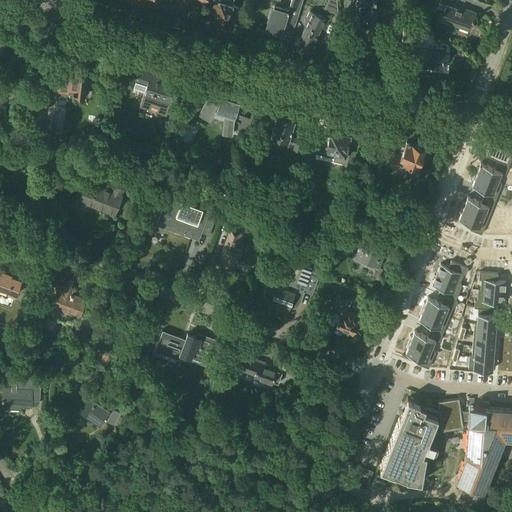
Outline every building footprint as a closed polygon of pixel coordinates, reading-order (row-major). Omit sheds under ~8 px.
[(212,0),(210,11),(215,13),(215,14),(220,16),(219,18),(227,21),(228,18),(234,20),(238,7),(232,4),(233,0),(212,0)] [(285,26),(294,28),(303,0),(291,0),(289,10),(275,5),(268,29),(283,34),(285,26)] [(327,0),(324,7),(339,14),(337,0),(327,0)] [(352,0),(351,22),(375,24),(376,0),(352,0)] [(439,0),(425,0),(424,3),(436,9),(439,2),(439,0)] [(255,8),(257,3),(251,1),(248,9),(252,10),(255,8)] [(436,9),(444,11),(441,19),(470,29),(476,12),(466,9),(465,11),(439,2),(436,9)] [(309,20),(300,37),(313,43),(322,26),(324,27),(329,18),(311,10),(306,19),(309,20)] [(183,26),(185,20),(176,17),(174,23),(183,26)] [(405,28),(403,41),(417,43),(418,30),(405,28)] [(415,46),(414,65),(443,68),(445,49),(415,46)] [(150,76),(151,73),(129,66),(123,85),(143,92),(139,104),(149,107),(150,104),(157,107),(156,110),(167,113),(173,94),(170,93),(173,83),(150,76)] [(67,79),(59,78),(57,94),(65,95),(65,93),(86,95),(88,92),(89,88),(87,84),(86,84),(88,71),(77,70),(76,73),(68,72),(67,79)] [(239,132),(239,128),(246,131),(252,118),(245,115),(241,123),(234,121),(234,116),(235,116),(237,109),(239,109),(241,103),(239,102),(239,101),(222,96),(218,107),(216,106),(216,105),(207,101),(199,116),(209,120),(214,109),(225,113),(225,121),(224,121),(223,131),(232,132),(239,132)] [(36,119),(46,104),(39,99),(38,101),(32,97),(27,106),(32,109),(29,115),(36,119)] [(278,114),(271,136),(296,143),(294,149),(302,151),(306,137),(299,135),(298,137),(290,135),(295,120),(278,114)] [(353,142),(353,141),(354,138),(354,137),(353,136),(353,135),(352,135),(351,134),(350,134),(349,134),(330,129),(328,135),(325,135),(324,140),(319,139),(318,143),(314,142),(315,140),(309,138),(301,159),(310,162),(313,148),(316,149),(316,151),(325,153),(326,148),(336,151),(334,156),(344,158),(345,153),(346,154),(347,150),(346,150),(347,143),(348,143),(349,143),(351,143),(352,142),(353,142)] [(492,134),(485,150),(499,155),(497,161),(508,165),(511,158),(507,157),(511,145),(499,140),(501,137),(492,134)] [(407,141),(401,155),(375,144),(370,157),(415,175),(418,167),(420,167),(422,163),(421,161),(426,148),(422,147),(423,145),(416,142),(415,144),(407,141)] [(364,143),(360,152),(366,154),(370,146),(364,143)] [(191,163),(183,159),(180,163),(188,167),(191,163)] [(481,161),(476,173),(497,181),(501,170),(506,172),(508,165),(497,161),(494,167),(481,161)] [(223,167),(220,176),(227,178),(230,169),(223,167)] [(85,181),(78,200),(115,213),(122,194),(120,194),(129,178),(122,173),(111,190),(85,181)] [(476,173),(472,184),(486,189),(483,195),(495,199),(498,193),(493,191),(497,181),(476,173)] [(141,176),(131,196),(139,200),(148,179),(141,176)] [(468,195),(463,206),(484,214),(488,204),(492,206),(495,199),(483,195),(481,201),(468,195)] [(166,199),(157,223),(172,228),(174,223),(191,229),(194,231),(193,233),(200,235),(202,232),(205,234),(209,235),(220,206),(208,202),(204,212),(202,211),(202,210),(203,208),(192,204),(181,200),(180,202),(179,205),(178,204),(175,203),(176,203),(166,199)] [(227,205),(222,217),(230,220),(235,208),(227,205)] [(463,206),(459,218),(472,223),(470,229),(482,233),(484,227),(480,225),(484,214),(463,206)] [(348,222),(341,225),(343,231),(351,227),(348,222)] [(225,249),(220,263),(233,268),(238,256),(239,257),(242,249),(235,246),(238,239),(240,240),(243,232),(231,228),(223,248),(225,249)] [(364,228),(361,235),(371,239),(374,232),(364,228)] [(385,250),(359,240),(353,237),(347,254),(352,256),(379,267),(385,250)] [(441,263),(436,273),(457,281),(461,271),(465,273),(468,266),(451,259),(448,266),(441,263)] [(27,264),(17,277),(11,275),(12,273),(2,270),(0,267),(0,289),(16,295),(20,284),(24,285),(25,281),(34,269),(27,264)] [(312,294),(321,270),(303,264),(286,290),(276,286),(277,282),(269,279),(270,277),(269,277),(264,290),(264,291),(264,292),(264,293),(264,294),(265,295),(265,296),(266,297),(267,298),(267,299),(268,299),(270,300),(270,302),(276,304),(278,306),(280,306),(282,306),(289,309),(289,307),(291,307),(292,308),(293,308),(294,308),(295,307),(296,307),(297,307),(298,306),(299,305),(299,304),(300,304),(300,303),(305,291),(312,294)] [(479,270),(479,278),(484,278),(483,289),(505,291),(506,279),(497,279),(498,272),(479,270)] [(436,273),(432,284),(440,287),(438,293),(443,295),(455,299),(458,293),(453,291),(457,281),(436,273)] [(70,313),(70,311),(81,315),(87,299),(73,294),(75,288),(57,281),(54,290),(53,289),(48,303),(58,307),(57,309),(70,313)] [(477,299),(476,306),(495,308),(496,301),(504,302),(505,291),(483,289),(482,299),(477,299)] [(354,312),(347,310),(351,300),(337,294),(333,305),(335,308),(338,309),(336,313),(335,312),(331,314),(330,317),(332,321),(333,322),(332,326),(333,329),(335,330),(334,331),(340,333),(341,332),(342,332),(344,329),(353,333),(360,315),(354,313),(354,312)] [(428,295),(423,307),(444,314),(448,304),(453,306),(455,299),(443,295),(441,301),(428,295)] [(476,306),(476,307),(478,307),(477,323),(496,325),(497,313),(489,312),(489,308),(495,308),(476,306)] [(423,307),(419,318),(432,323),(430,329),(442,333),(444,327),(440,325),(444,314),(423,307)] [(116,318),(123,320),(125,313),(119,311),(116,318)] [(477,323),(476,334),(495,335),(496,325),(477,323)] [(310,335),(312,331),(310,327),(306,326),(302,327),(300,334),(307,337),(310,335)] [(414,329),(410,340),(431,348),(435,338),(439,340),(442,333),(430,329),(428,334),(414,329)] [(191,357),(194,350),(204,354),(211,336),(198,332),(196,336),(188,333),(186,338),(170,332),(163,351),(179,356),(180,353),(191,357)] [(476,334),(475,345),(494,346),(495,335),(476,334)] [(410,340),(406,351),(419,357),(417,362),(428,367),(431,361),(426,359),(431,348),(410,340)] [(118,345),(115,355),(122,358),(126,347),(118,345)] [(475,345),(474,355),(493,357),(494,346),(475,345)] [(221,349),(218,358),(229,362),(232,352),(221,349)] [(277,370),(277,368),(250,358),(250,356),(244,354),(239,369),(247,372),(245,376),(246,378),(249,379),(252,378),(253,374),(255,375),(254,377),(253,381),(254,384),(258,385),(261,384),(262,380),(272,383),(273,381),(278,383),(282,372),(277,370)] [(474,359),(473,367),(492,369),(493,357),(474,355),(474,359)] [(78,356),(78,365),(92,365),(92,356),(78,356)] [(2,375),(2,376),(2,377),(2,378),(3,379),(3,380),(3,381),(4,381),(5,382),(6,383),(7,383),(8,384),(9,384),(10,384),(14,384),(14,387),(4,387),(4,404),(24,404),(24,406),(31,407),(31,405),(32,405),(35,405),(36,405),(37,405),(37,404),(38,404),(39,403),(39,402),(40,402),(40,401),(40,400),(40,395),(40,375),(32,375),(19,375),(19,372),(14,372),(14,375),(2,375)] [(89,395),(81,408),(82,408),(93,415),(93,416),(100,421),(101,422),(103,418),(114,424),(121,412),(115,409),(116,407),(102,399),(100,402),(89,395)] [(468,420),(469,420),(467,440),(466,455),(458,475),(464,477),(458,491),(474,497),(480,483),(485,485),(503,440),(504,437),(511,437),(511,408),(489,407),(489,406),(485,405),(469,404),(469,411),(461,410),(459,398),(439,400),(440,411),(432,409),(425,407),(426,405),(419,402),(420,402),(408,397),(380,468),(394,474),(395,473),(406,478),(421,481),(426,452),(423,451),(426,442),(427,442),(438,416),(440,417),(442,430),(463,427),(462,419),(468,420)] [(361,473),(371,477),(373,470),(364,467),(361,473)]
